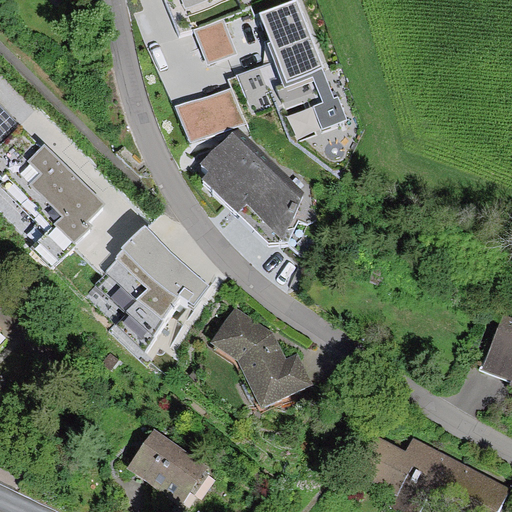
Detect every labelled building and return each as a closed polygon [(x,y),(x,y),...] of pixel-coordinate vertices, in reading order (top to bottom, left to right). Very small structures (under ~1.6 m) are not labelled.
[(298,4),(259,19),(286,88),(311,78),(323,74),(325,73),(298,4)] [(224,17),(195,29),(209,63),(238,51),(224,17)] [(334,100),(323,74),(311,78),(322,105),(334,100)] [(231,88),(174,110),(189,148),(246,126),(231,88)] [(322,105),(312,109),(322,134),(347,124),(338,99),(334,100),(322,105)] [(0,144),(20,125),(0,104),(0,144)] [(108,212),(22,129),(0,151),(0,177),(7,184),(4,186),(40,221),(37,224),(48,235),(34,249),(57,271),(94,233),(90,230),(108,212)] [(247,212),(283,247),(305,195),(239,132),(201,171),(210,180),(203,187),(238,222),(247,212)] [(209,289),(145,232),(95,288),(126,318),(118,329),(148,357),(180,305),(193,314),(209,289)] [(274,336),(236,310),(211,348),(238,367),(263,414),(314,388),(298,357),(287,362),(274,336)] [(511,321),(503,318),(481,375),(511,387),(510,391),(511,391),(511,321)] [(185,510),(211,471),(155,434),(129,473),(185,510)] [(448,511),(499,511),(511,492),(414,440),(406,455),(373,437),(353,476),(395,499),(390,509),(395,511),(421,511),(427,501),(448,511)]
